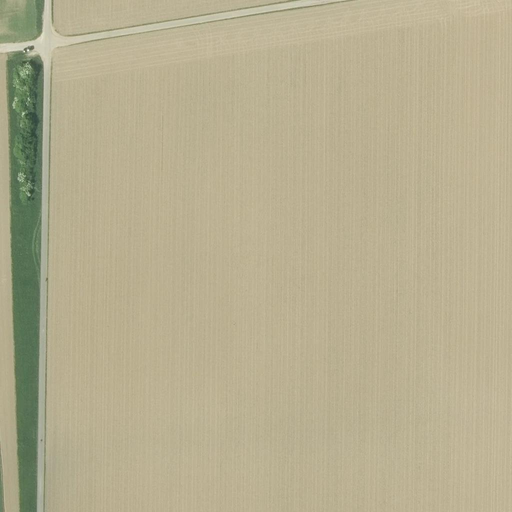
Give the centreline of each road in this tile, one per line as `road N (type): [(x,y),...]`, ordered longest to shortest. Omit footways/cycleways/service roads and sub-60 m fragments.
road 1 (track): [(40,511),(47,43)]
road 2 (track): [(322,0),(47,43)]
